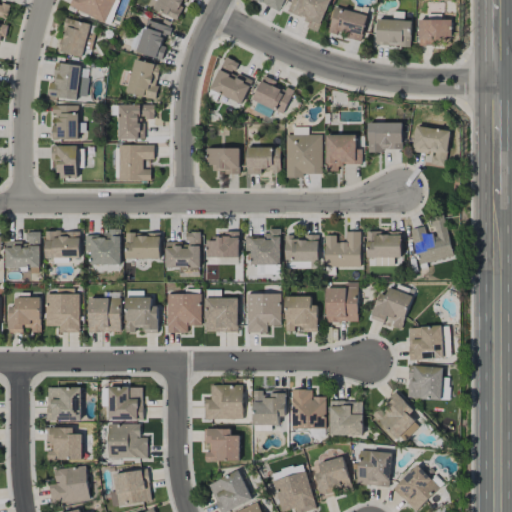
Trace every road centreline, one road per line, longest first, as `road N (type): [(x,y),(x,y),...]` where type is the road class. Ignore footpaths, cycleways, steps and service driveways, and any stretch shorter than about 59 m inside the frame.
road 1 (residential): [(0,204),(339,204),(401,190)]
road 2 (residential): [(371,361),(0,361)]
road 3 (secondary): [(498,199),(497,511)]
road 4 (residential): [(214,15),(332,69),(415,83),(498,80)]
road 5 (residential): [(221,0),(188,83),(188,204)]
road 6 (residential): [(45,0),(26,87),(25,204)]
road 7 (residential): [(178,361),(179,464),(190,511)]
road 8 (residential): [(22,361),(26,511)]
